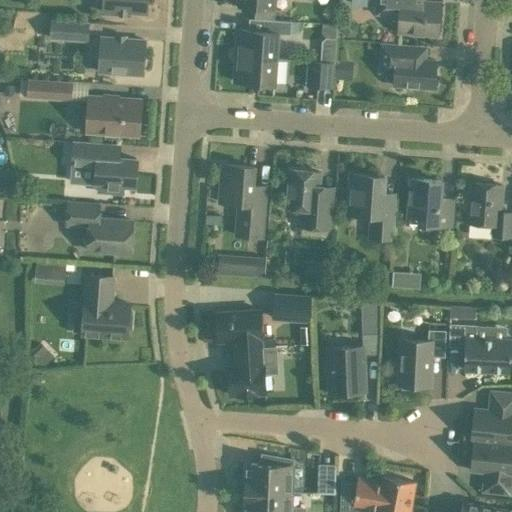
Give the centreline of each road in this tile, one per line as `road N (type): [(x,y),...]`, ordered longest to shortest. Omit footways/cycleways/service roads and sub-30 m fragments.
road 1 (residential): [(201,426),(174,295),(191,112)]
road 2 (residential): [(477,139),(191,112)]
road 3 (residential): [(201,426),(437,439)]
road 4 (residential): [(484,0),(477,139)]
